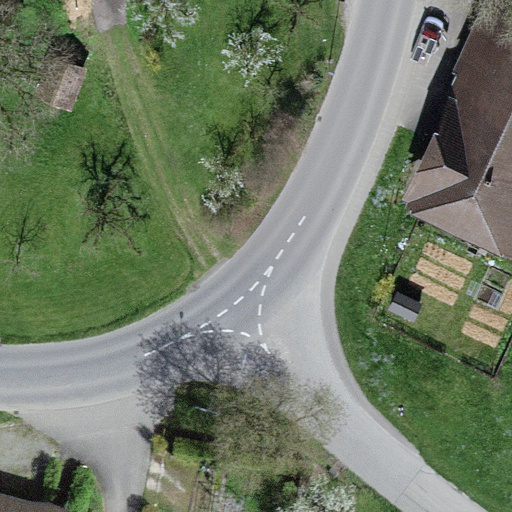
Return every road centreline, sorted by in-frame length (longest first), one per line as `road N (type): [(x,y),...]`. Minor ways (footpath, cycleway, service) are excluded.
road 1 (tertiary): [(244,309),(325,183),(389,0)]
road 2 (residential): [(444,511),(326,408),(244,309)]
road 3 (tertiary): [(0,376),(94,368),(189,338),(244,309)]
